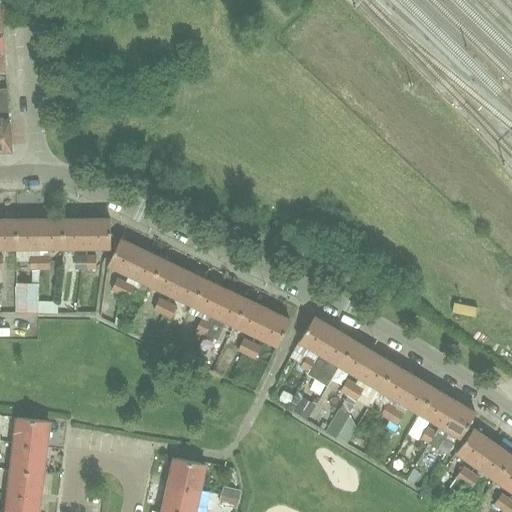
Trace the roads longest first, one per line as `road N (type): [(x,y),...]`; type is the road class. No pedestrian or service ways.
road 1 (residential): [(511,418),(312,296),(137,210),(37,173)]
road 2 (residential): [(37,173),(23,0)]
road 3 (residential): [(69,511),(75,471),(85,464),(124,468),(133,479),(126,511)]
